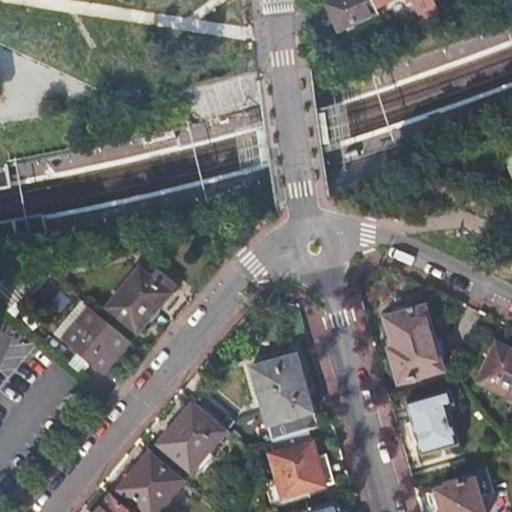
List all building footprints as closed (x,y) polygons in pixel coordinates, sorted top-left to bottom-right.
[(351,28),(358,43),(389,35),(377,6),(373,0),(337,0),(329,4),(342,32),(351,28)] [(373,0),(377,6),(389,0),(413,0),(421,15),(423,14),(426,21),(442,15),(434,0),(373,0)] [(511,147),(501,152),(511,179),(511,147)] [(0,246),(45,238),(41,218),(0,225),(0,246)] [(171,293),(152,277),(141,268),(109,307),(139,332),(171,293)] [(159,270),(152,277),(171,293),(178,285),(159,270)] [(51,274),(48,272),(42,272),(0,282),(0,303),(15,316),(51,274)] [(90,308),(83,302),(55,334),(62,340),(90,308)] [(103,375),(130,343),(90,308),(62,340),(103,375)] [(398,350),(393,352),(402,384),(445,372),(427,308),(389,320),(395,341),(398,350)] [(511,349),(500,344),(481,382),(511,396),(511,349)] [(273,442),(320,429),(299,355),(252,368),(273,442)] [(452,390),(407,403),(423,457),(462,445),(451,408),(457,407),(452,390)] [(228,431),(196,404),(192,404),(159,445),(192,472),(209,452),(228,431)] [(315,490),(332,485),(323,456),(319,441),(277,454),(284,479),(270,483),(277,507),(316,496),(315,490)] [(158,511),(185,480),(152,452),(120,490),(145,511),(158,511)] [(209,452),(192,472),(198,477),(215,457),(209,452)] [(323,456),(332,485),(340,483),(332,454),(323,456)] [(254,481),(257,494),(270,490),(267,478),(254,481)] [(448,489),(439,492),(444,511),(486,511),(477,481),(447,486),(448,489)] [(129,511),(111,496),(97,511),(129,511)] [(343,511),(341,500),(297,511),(343,511)]
